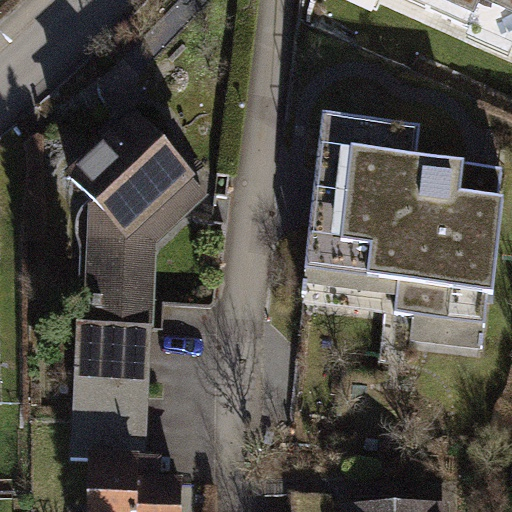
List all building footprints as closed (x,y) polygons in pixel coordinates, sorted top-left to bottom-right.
[(352,0),(377,11),(381,0),(402,0),(428,12),(433,1),(431,0),(352,0)] [(511,0),(431,0),(433,1),(428,12),(511,48),(511,0)] [(421,131),(324,121),(306,277),(308,277),(399,287),(396,316),(416,319),(485,326),(488,297),(494,298),(504,204),(500,204),(503,174),(417,164),(421,131)] [(125,236),(128,238),(168,200),(184,216),(204,197),(135,124),(74,182),(125,236)] [(147,251),(184,216),(168,200),(128,238),(125,236),(116,247),(96,245),(93,325),(143,327),(147,251)] [(399,287),(308,277),(305,306),(396,316),(399,287)] [(485,326),(416,319),(413,344),(482,351),(485,326)] [(93,325),(78,325),(75,388),(140,390),(143,327),(93,325)] [(140,390),(75,388),(73,461),(94,462),(92,511),(178,511),(179,484),(160,484),(160,471),(151,471),(151,456),(138,456),(140,390)]
